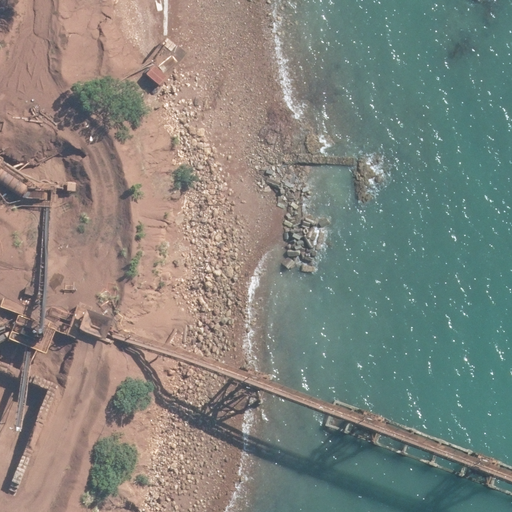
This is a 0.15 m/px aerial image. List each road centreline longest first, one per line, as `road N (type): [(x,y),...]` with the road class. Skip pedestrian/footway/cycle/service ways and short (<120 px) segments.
road 1 (track): [(100,349),(129,238),(99,145),(53,80),(43,0)]
road 2 (track): [(36,511),(88,412),(100,349)]
